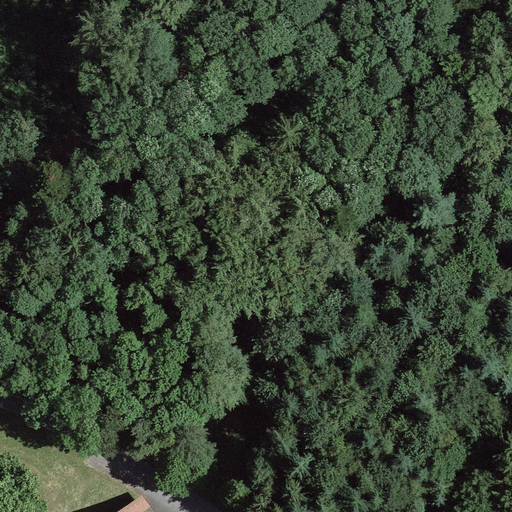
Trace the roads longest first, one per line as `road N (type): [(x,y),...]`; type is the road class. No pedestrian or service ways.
road 1 (track): [(193,0),(229,123),(255,406),(196,504)]
road 2 (unclassified): [(205,511),(0,398)]
